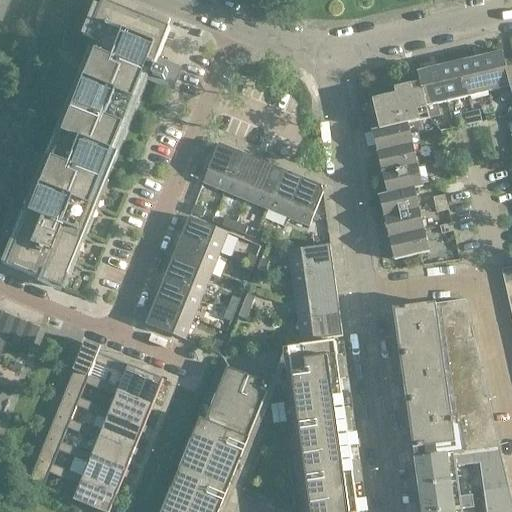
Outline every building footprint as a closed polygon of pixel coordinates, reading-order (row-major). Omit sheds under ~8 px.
[(0,0),(0,20),(1,21),(9,2),(3,0),(0,0)] [(8,268),(63,290),(69,277),(70,278),(108,182),(107,182),(148,82),(170,91),(178,71),(157,62),(170,30),(103,2),(88,40),(93,42),(46,157),(45,156),(1,264),(8,267),(8,268)] [(502,52),(480,57),(488,92),(499,89),(501,102),(511,99),(510,89),(509,87),(506,72),(507,71),(505,63),(502,52)] [(480,57),(460,62),(468,97),(488,92),(480,57)] [(460,62),(439,67),(447,102),(468,97),(460,62)] [(418,71),(421,83),(429,119),(440,116),(437,104),(447,102),(439,67),(418,71)] [(396,95),(373,100),(380,130),(408,124),(419,121),(429,119),(421,83),(395,89),(396,95)] [(479,111),(472,112),(474,124),(482,122),(479,111)] [(472,112),(464,114),(467,126),(474,124),(472,112)] [(375,142),(378,154),(413,146),(410,134),(422,131),(419,121),(408,124),(380,130),(382,140),(375,142)] [(218,144),(203,183),(224,192),(240,153),(218,144)] [(413,146),(378,154),(382,174),(418,166),(413,146)] [(433,154),(435,161),(447,159),(445,151),(433,154)] [(261,162),(240,153),(224,192),(246,200),(261,162)] [(435,161),(437,169),(448,166),(447,159),(435,161)] [(261,162),(246,200),(265,208),(280,169),(261,162)] [(418,166),(382,174),(387,194),(414,189),(423,187),(418,166)] [(280,169),(265,208),(284,216),(299,177),(280,169)] [(323,186),(299,177),(284,216),(310,226),(323,193),(322,188),(323,186)] [(379,196),(384,218),(419,210),(414,189),(387,194),(379,196)] [(433,198),(435,206),(447,204),(445,196),(433,198)] [(447,204),(435,206),(437,213),(448,211),(447,204)] [(194,206),(191,213),(202,218),(205,210),(194,206)] [(419,210),(384,218),(389,240),(424,232),(419,210)] [(189,218),(180,240),(219,255),(228,233),(189,218)] [(225,218),(222,226),(233,230),(236,223),(225,218)] [(236,223),(233,230),(245,235),(248,227),(236,223)] [(440,227),(442,235),(453,232),(451,224),(440,227)] [(424,232),(389,240),(394,260),(429,252),(424,232)] [(263,234),(260,241),(272,246),(275,238),(263,234)] [(275,238),(272,246),(283,250),(286,243),(275,238)] [(180,240),(172,260),(211,276),(219,255),(180,240)] [(330,245),(289,251),(292,273),(333,267),(330,245)] [(249,255),(245,266),(252,269),(257,258),(249,255)] [(261,259),(257,271),(264,274),(269,262),(261,259)] [(172,260),(164,280),(203,296),(211,276),(172,260)] [(245,266),(240,277),(248,280),(252,269),(245,266)] [(333,267),(292,273),(295,297),(337,291),(333,267)] [(511,267),(502,270),(505,284),(511,282),(511,267)] [(257,271),(252,282),(260,285),(264,274),(257,271)] [(164,280),(155,302),(194,318),(203,296),(164,280)] [(337,291),(295,297),(298,320),(340,314),(337,291)] [(247,294),(243,306),(250,309),(255,297),(247,294)] [(232,297),(228,308),(235,311),(240,300),(232,297)] [(394,311),(413,449),(414,459),(437,456),(448,455),(498,448),(464,301),(394,311)] [(155,302),(146,325),(185,341),(194,318),(155,302)] [(243,306),(238,317),(246,320),(250,309),(243,306)] [(228,308),(223,319),(231,322),(235,311),(228,308)] [(2,314),(0,319),(0,337),(6,340),(14,319),(2,314)] [(340,314),(298,320),(301,342),(343,337),(340,314)] [(14,319),(6,340),(7,340),(8,339),(19,344),(27,324),(14,319)] [(27,324),(19,344),(31,349),(39,329),(27,324)] [(215,340),(211,351),(218,354),(223,343),(215,340)] [(101,347),(85,341),(73,371),(74,371),(89,377),(95,362),(125,374),(118,389),(154,403),(163,380),(98,354),(101,347)] [(366,511),(344,341),(222,357),(159,511),(366,511)] [(154,403),(118,389),(89,377),(74,371),(65,393),(80,399),(86,383),(116,395),(110,411),(145,425),(154,403)] [(101,434),(136,448),(145,425),(110,411),(80,399),(65,393),(56,416),(71,421),(77,406),(107,418),(101,434)] [(136,448),(101,434),(71,421),(56,416),(47,438),(62,444),(68,428),(98,440),(92,456),(127,470),(136,448)] [(53,466),(59,450),(89,462),(83,478),(118,492),(127,470),(92,456),(62,444),(47,438),(38,460),(53,466)] [(437,456),(414,459),(421,511),(511,511),(511,507),(498,448),(448,455),(437,456)] [(53,466),(38,460),(29,483),(44,489),(50,473),(80,486),(73,501),(100,511),(109,511),(118,492),(83,478),(53,466)]
